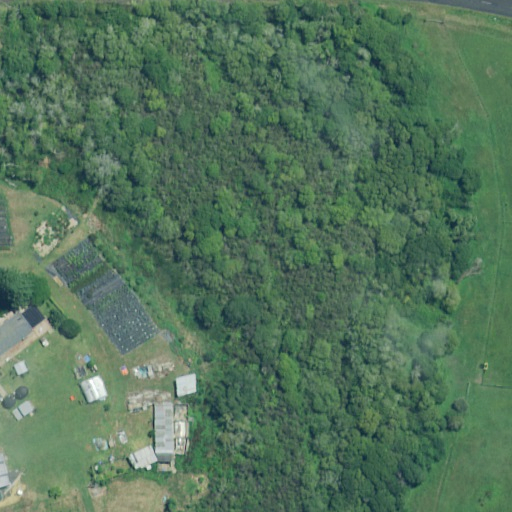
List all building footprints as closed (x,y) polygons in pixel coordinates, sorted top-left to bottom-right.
[(2,324),(0,325),(0,356),(33,333),(18,312),(2,324)] [(27,370),(22,361),(12,367),(18,376),(27,370)] [(196,393),(193,375),(174,378),(177,396),(196,393)] [(175,461),(173,405),(154,406),(156,462),(175,461)] [(147,445),(127,455),(135,471),(155,461),(147,445)]
